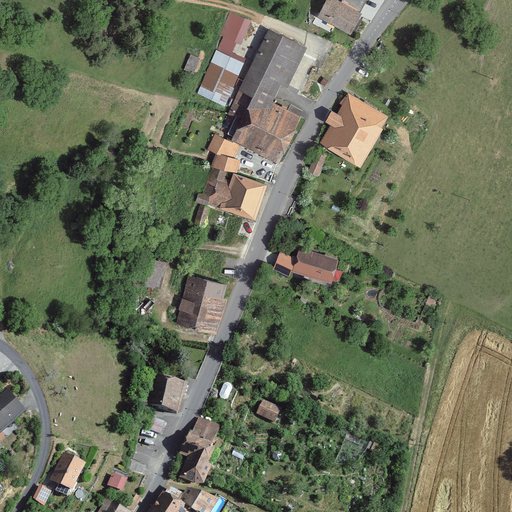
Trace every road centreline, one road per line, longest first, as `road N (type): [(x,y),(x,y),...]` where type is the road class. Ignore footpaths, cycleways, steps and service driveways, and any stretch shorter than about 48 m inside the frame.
road 1 (residential): [(394,0),(326,94),(141,511)]
road 2 (residential): [(14,511),(43,434),(39,399),(0,347)]
